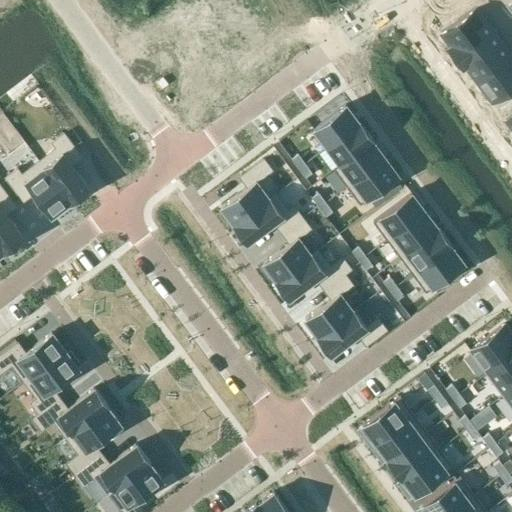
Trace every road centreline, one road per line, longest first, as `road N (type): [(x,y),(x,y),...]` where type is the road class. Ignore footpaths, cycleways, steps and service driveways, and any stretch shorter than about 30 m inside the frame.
road 1 (residential): [(280,428),(119,208)]
road 2 (residential): [(335,386),(172,169)]
road 3 (residential): [(181,162),(395,0)]
road 4 (residential): [(65,0),(181,162)]
road 5 (residential): [(397,0),(511,159)]
road 6 (residential): [(335,386),(486,274)]
road 7 (residential): [(107,377),(32,273)]
